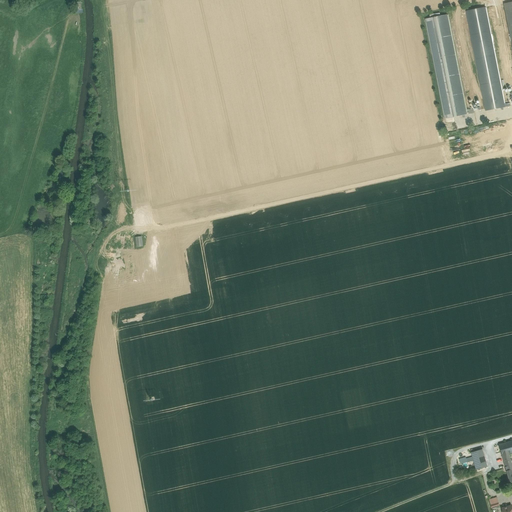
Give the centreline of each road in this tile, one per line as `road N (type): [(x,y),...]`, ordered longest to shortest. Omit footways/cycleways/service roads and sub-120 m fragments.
road 1 (track): [(107,511),(85,381),(100,278),(95,264),(117,217),(122,177),(99,0)]
road 2 (track): [(0,234),(15,221),(66,26)]
road 3 (track): [(511,438),(458,456),(460,478),(384,511)]
